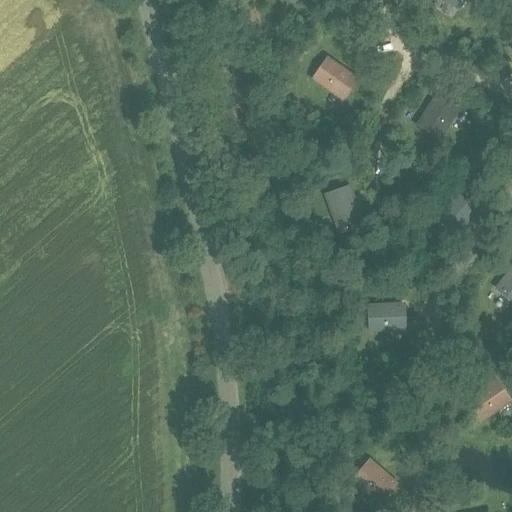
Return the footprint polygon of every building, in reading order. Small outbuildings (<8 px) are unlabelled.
[(443,0),(458,10),(464,0),(443,0)] [(313,79),(342,100),(357,79),(327,58),(313,79)] [(437,96),(418,125),(440,139),(459,110),(437,96)] [(325,196),(339,233),(363,225),(349,187),(325,196)] [(457,195),(434,222),(453,239),(476,212),(457,195)] [(511,267),(496,289),(511,300),(511,267)] [(368,306),(369,332),(404,330),(403,304),(368,306)] [(481,420),(509,401),(495,380),(466,400),(481,420)] [(369,460),(353,479),(379,502),(396,483),(369,460)]
